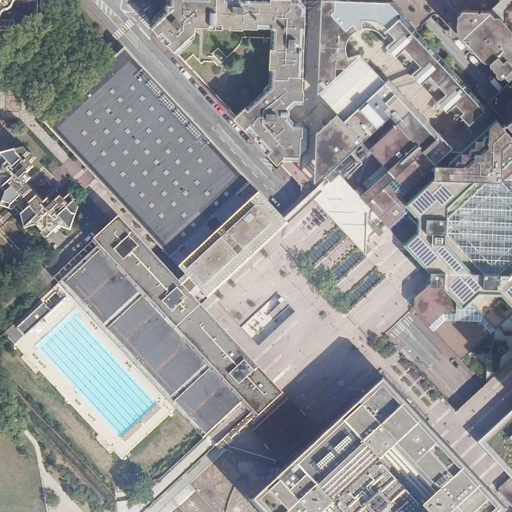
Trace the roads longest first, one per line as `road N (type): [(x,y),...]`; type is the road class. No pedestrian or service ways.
road 1 (residential): [(426,352),(147,43)]
road 2 (residential): [(165,85),(355,292),(426,352)]
road 3 (residential): [(511,105),(412,0)]
road 4 (residential): [(426,352),(511,444)]
